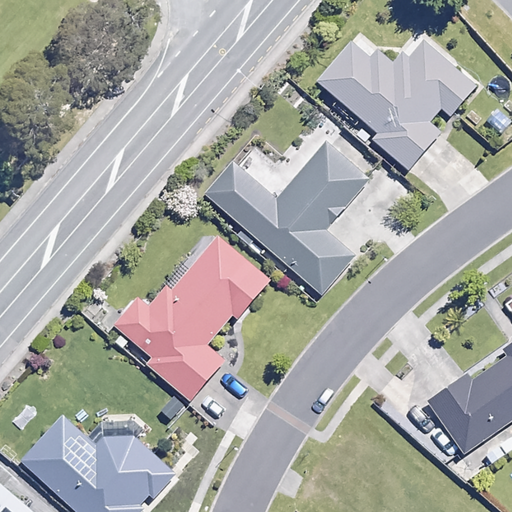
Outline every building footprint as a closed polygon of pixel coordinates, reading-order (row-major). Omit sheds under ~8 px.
[(403,50),(392,63),(377,49),(369,58),(352,43),(318,80),(379,134),(375,139),(407,168),(440,131),(428,121),(441,106),(450,113),(475,85),(424,40),(410,56),(403,50)] [(367,180),(325,143),(276,200),(233,162),(206,193),(322,294),(355,257),(324,230),(367,180)] [(270,280),(220,234),(153,308),(141,297),(114,327),(191,398),(225,360),(210,346),(270,280)] [(511,307),(510,309),(511,311),(511,344),(505,350),(508,354),(473,380),(467,372),(429,400),(469,454),(511,422),(511,307)] [(98,446),(64,416),(23,460),(80,511),(140,511),(176,474),(135,437),(109,433),(98,446)] [(0,511),(32,511),(0,486),(0,511)]
